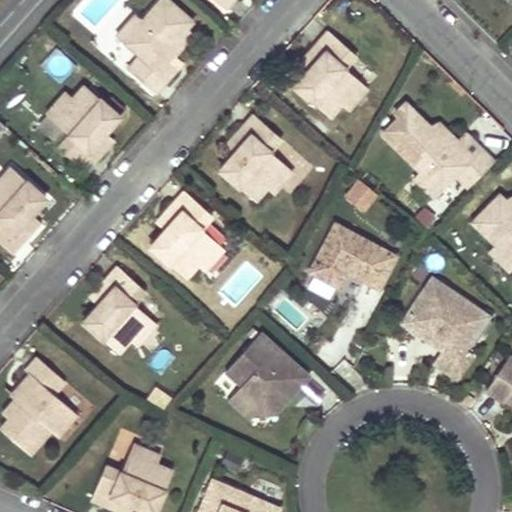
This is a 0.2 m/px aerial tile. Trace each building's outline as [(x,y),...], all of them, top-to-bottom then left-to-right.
[(190,18),(170,0),(160,0),(146,16),(137,7),(114,31),(139,53),(128,64),(154,88),(166,75),(158,68),(176,49),(188,35),(181,28),(190,18)] [(355,46),(330,24),(318,36),(326,43),(309,62),(295,77),(330,109),(340,96),(348,104),(369,81),(343,58),(355,46)] [(326,43),(318,36),(301,55),(309,62),(326,43)] [(176,49),(158,68),(166,75),(184,56),(176,49)] [(118,111),(84,80),(73,92),(67,86),(48,107),(70,128),(59,141),(83,164),(95,151),(88,144),(102,128),(118,111)] [(279,133),(253,111),(242,123),(250,130),(233,150),(219,165),(253,196),(264,184),(272,191),(292,168),(267,146),(279,133)] [(495,158),(481,145),(473,152),(456,134),(440,118),(431,125),(425,119),(397,145),(419,166),(413,172),(433,192),(455,171),(468,184),(495,158)] [(250,130),(242,123),(225,143),(233,150),(250,130)] [(481,145),(463,127),(456,134),(473,152),(481,145)] [(102,128),(88,144),(95,151),(110,135),(102,128)] [(49,191),(15,160),(3,174),(0,170),(0,237),(14,249),(25,236),(16,228),(31,212),(49,191)] [(357,182),(346,197),(365,211),(376,196),(357,182)] [(209,208),(184,187),(173,198),(181,206),(163,225),(150,240),(184,271),(195,259),(203,266),(223,243),(198,221),(209,208)] [(511,200),(509,204),(498,193),(471,219),(494,241),(488,246),(511,269),(511,267),(511,200)] [(181,206),(173,198),(156,218),(163,225),(181,206)] [(39,219),(31,212),(16,228),(25,236),(39,219)] [(392,249),(334,219),(317,251),(349,267),(341,283),(367,297),(392,249)] [(145,285),(120,263),(108,275),(116,282),(99,301),(85,316),(119,348),(130,335),(138,342),(158,320),(133,297),(145,285)] [(441,301),(451,286),(432,273),(422,288),(441,301)] [(116,282),(108,275),(91,294),(99,301),(116,282)] [(488,311),(451,286),(441,301),(422,288),(406,312),(420,321),(424,334),(437,332),(445,337),(439,345),(433,357),(458,374),(473,350),(466,345),(488,311)] [(406,312),(401,320),(439,345),(445,337),(437,332),(424,334),(420,321),(406,312)] [(258,326),(223,365),(239,379),(226,394),(248,414),(251,411),(255,406),(261,399),(269,406),(273,410),(283,398),(284,389),(288,384),(293,388),(308,371),(258,326)] [(66,376),(39,352),(27,365),(37,374),(19,395),(4,412),(11,418),(4,426),(29,449),(51,426),(57,431),(77,408),(55,389),(66,376)] [(511,356),(506,352),(481,389),(499,401),(503,397),(511,402),(511,356)] [(37,374),(27,365),(9,386),(19,395),(37,374)] [(284,389),(283,398),(293,388),(288,384),(284,389)] [(255,406),(251,411),(273,410),(269,406),(261,399),(255,406)] [(157,450),(131,438),(118,466),(103,460),(88,492),(105,500),(110,490),(132,500),(153,509),(171,468),(152,459),(157,450)] [(273,511),(277,503),(209,477),(195,511),(273,511)] [(132,500),(110,490),(105,500),(128,510),(132,500)]
